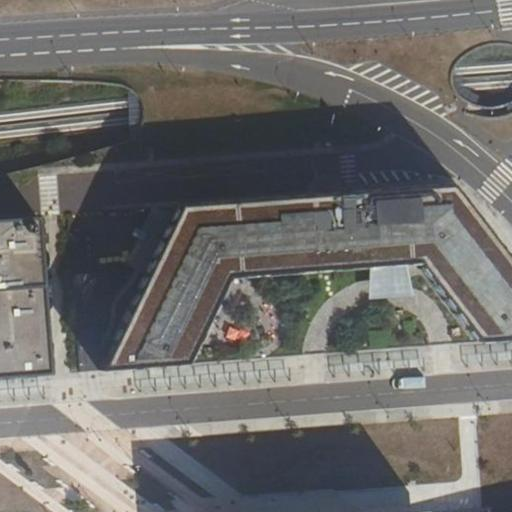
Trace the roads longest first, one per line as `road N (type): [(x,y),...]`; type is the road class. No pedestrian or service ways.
road 1 (secondary): [(511,201),(450,148),(383,109),(264,68),(71,43)]
road 2 (unknown): [(142,418),(214,470),(260,487),(335,496),(418,493),(486,471),(490,451),(476,389)]
road 3 (secondary): [(511,7),(71,43)]
